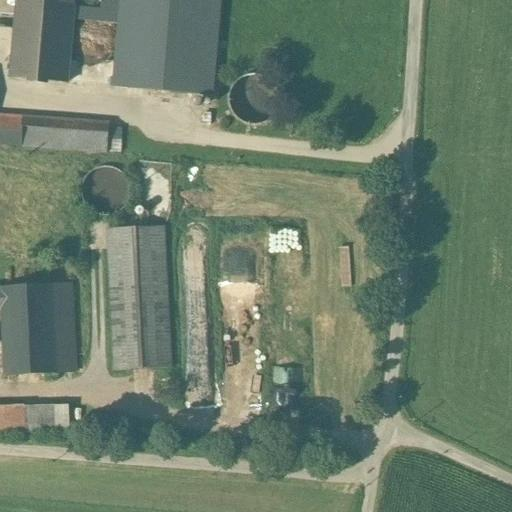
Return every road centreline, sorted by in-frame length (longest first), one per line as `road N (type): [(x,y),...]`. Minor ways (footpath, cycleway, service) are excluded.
road 1 (unclassified): [(390,425),(417,0)]
road 2 (unclassified): [(511,485),(390,425)]
